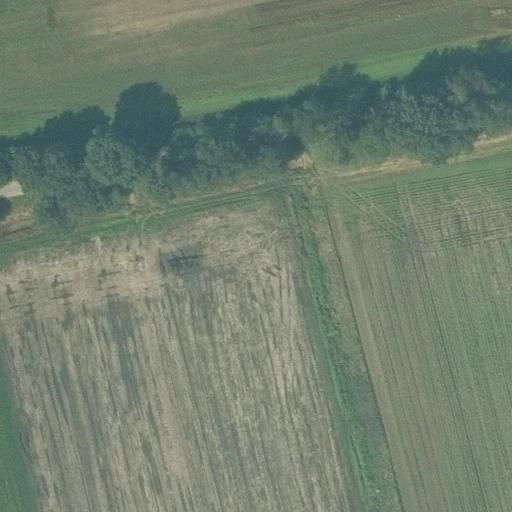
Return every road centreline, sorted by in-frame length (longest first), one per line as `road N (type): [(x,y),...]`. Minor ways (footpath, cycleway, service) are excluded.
road 1 (track): [(178,155),(511,85)]
road 2 (unclassified): [(0,191),(178,155)]
